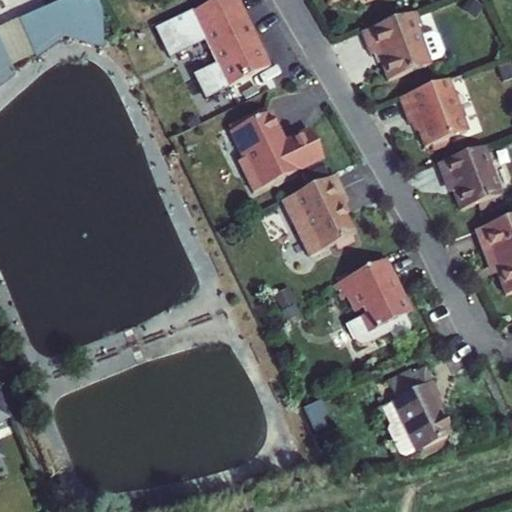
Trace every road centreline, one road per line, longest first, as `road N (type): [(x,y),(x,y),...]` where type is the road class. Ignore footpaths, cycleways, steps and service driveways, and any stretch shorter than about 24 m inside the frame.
road 1 (residential): [(289,0),(481,346)]
road 2 (track): [(287,511),(411,480)]
